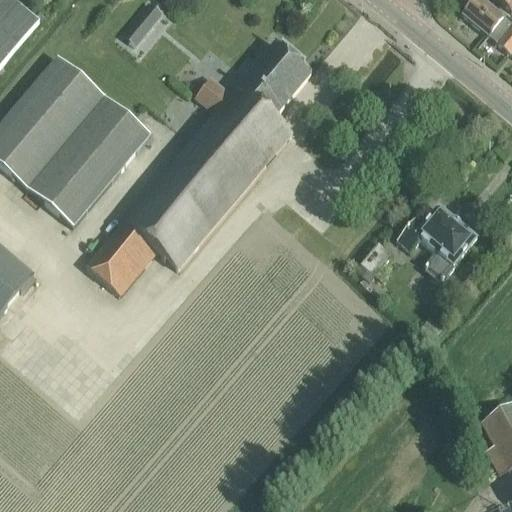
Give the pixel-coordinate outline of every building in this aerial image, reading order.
[(0,0),(0,74),(40,28),(7,0),(0,0)] [(511,0),(487,0),(510,18),(511,15),(511,0)] [(510,60),(511,57),(511,30),(511,31),(504,25),(505,24),(479,2),(463,21),(490,43),(491,42),(498,47),(497,49),(510,60)] [(271,126),(310,80),(274,50),(230,102),(210,85),(194,104),(214,121),(85,274),(119,302),(155,259),(176,276),(290,141),(271,126)] [(57,64),(0,132),(0,173),(72,234),(150,142),(57,64)] [(444,284),(476,246),(438,215),(426,229),(417,222),(396,246),(409,258),(419,246),(436,260),(428,270),(444,284)] [(374,281),(391,261),(378,250),(361,270),(374,281)] [(0,323),(35,283),(0,253),(0,323)] [(498,480),(511,471),(511,414),(511,412),(481,430),(494,451),(484,456),(498,480)]
